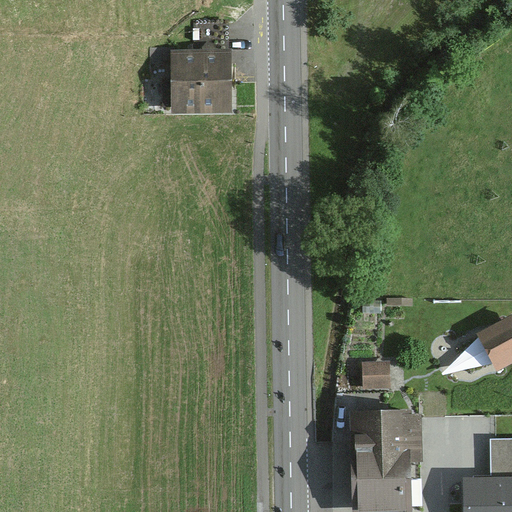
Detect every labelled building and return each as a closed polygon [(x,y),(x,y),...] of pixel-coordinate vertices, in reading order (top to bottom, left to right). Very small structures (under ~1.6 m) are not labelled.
[(197,58),(172,59),(174,116),(233,113),(230,23),(196,24),(197,58)] [(492,376),(511,365),(511,335),(510,332),(478,349),(492,376)] [(388,368),(363,369),(365,390),(389,389),(388,368)] [(411,511),(408,417),(354,419),(357,511),(411,511)] [(466,511),(511,511),(511,484),(465,486),(466,511)]
